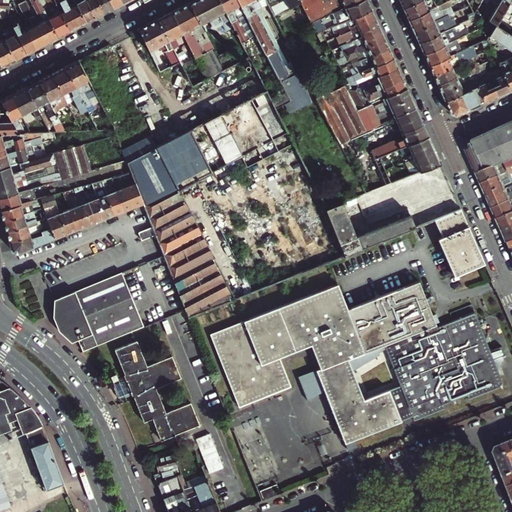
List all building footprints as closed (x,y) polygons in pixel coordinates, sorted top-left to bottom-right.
[(47,43),(33,16),(25,0),(19,0),(17,1),(27,20),(23,22),(26,28),(36,49),(47,43)] [(59,37),(45,9),(39,0),(30,0),(38,14),(33,16),(47,43),(59,37)] [(71,31),(55,0),(45,0),(49,7),(45,9),(59,37),(71,31)] [(87,23),(74,0),(55,0),(71,31),(87,23)] [(74,0),(87,23),(96,18),(86,0),(74,0)] [(105,13),(97,0),(86,0),(96,18),(105,13)] [(114,9),(109,0),(97,0),(105,13),(114,9)] [(219,0),(195,0),(190,3),(201,25),(210,20),(213,28),(213,30),(219,33),(220,29),(225,27),(234,45),(241,41),(219,0)] [(263,47),(238,0),(219,0),(241,41),(248,54),(263,47)] [(257,11),(262,8),(270,4),(267,0),(238,0),(263,47),(280,79),(289,74),(285,65),(257,11)] [(275,15),(290,8),(285,0),(281,0),(270,6),(275,15)] [(285,0),(290,8),(301,2),(300,0),(285,0)] [(312,22),(361,0),(300,0),(301,2),(312,22)] [(372,9),(367,0),(361,0),(312,22),(318,34),(322,32),(319,26),(328,22),(329,24),(333,23),(335,26),(346,21),(372,9)] [(409,19),(428,10),(424,3),(428,3),(432,2),(434,8),(436,7),(432,0),(420,0),(403,8),(409,19)] [(493,0),(492,3),(498,6),(489,20),(497,25),(511,0),(493,0)] [(511,0),(497,25),(495,27),(511,35),(511,24),(508,22),(511,15),(511,0)] [(10,2),(0,1),(0,13),(1,13),(1,8),(10,8),(10,2)] [(36,49),(26,28),(21,31),(19,26),(20,25),(14,13),(17,11),(13,2),(10,2),(10,8),(10,13),(10,18),(15,28),(28,53),(36,49)] [(190,3),(172,12),(184,35),(196,58),(204,54),(194,36),(204,31),(201,25),(190,3)] [(409,19),(414,31),(439,20),(460,10),(457,3),(432,15),(430,10),(428,10),(409,19)] [(289,63),(262,8),(257,11),(285,65),(289,63)] [(376,19),(372,9),(346,21),(348,25),(337,30),(337,31),(333,33),(335,37),(376,19)] [(172,12),(159,19),(181,61),(189,76),(195,72),(181,45),(179,46),(175,39),(184,35),(172,12)] [(9,31),(3,18),(0,17),(0,29),(1,32),(16,60),(28,53),(15,28),(9,31)] [(140,29),(152,52),(161,48),(162,51),(166,52),(173,65),(170,66),(171,67),(181,61),(159,19),(140,29)] [(349,42),(381,28),(379,25),(376,19),(335,37),(337,42),(341,40),(342,41),(347,39),(349,43),(349,42)] [(419,43),(457,25),(458,25),(455,19),(441,25),(439,20),(414,31),(419,43)] [(419,43),(424,54),(465,35),(468,33),(466,28),(460,31),(457,25),(419,43)] [(489,38),(505,46),(511,50),(511,35),(495,27),(489,38)] [(385,38),(381,28),(349,42),(351,47),(353,50),(336,58),(337,60),(342,58),(345,56),(385,38)] [(481,41),(486,39),(480,28),(473,31),(479,43),(481,41)] [(16,60),(1,32),(0,32),(0,62),(2,67),(16,60)] [(469,42),(465,35),(424,54),(429,65),(449,56),(447,51),(469,42)] [(359,61),(389,48),(385,38),(345,56),(347,62),(358,58),(359,61)] [(486,51),(491,49),(486,39),(481,41),(486,51)] [(353,50),(351,47),(334,55),(336,58),(353,50)] [(470,47),(449,56),(429,65),(434,75),(460,63),(458,59),(473,53),(470,47)] [(355,75),(394,57),(392,53),(389,48),(359,61),(361,65),(351,69),(354,75),(355,75)] [(207,79),(217,74),(225,70),(218,57),(214,49),(204,54),(196,58),(207,79)] [(489,61),(495,58),(491,49),(486,51),(484,51),(487,58),(489,61)] [(228,52),(218,57),(225,70),(235,65),(228,52)] [(474,56),(473,53),(458,59),(460,63),(474,56)] [(474,56),(460,63),(461,66),(476,60),(474,56)] [(375,70),(378,76),(398,67),(394,57),(355,75),(356,78),(358,77),(360,80),(374,74),(373,71),(375,70)] [(342,58),(337,60),(342,69),(346,67),(342,58)] [(511,89),(511,66),(510,68),(506,59),(498,63),(503,74),(511,90),(511,89)] [(79,60),(66,67),(89,112),(93,119),(98,116),(95,110),(96,109),(87,90),(93,87),(79,60)] [(434,75),(438,84),(478,66),(481,64),(480,61),(477,62),(476,60),(461,66),(460,63),(434,75)] [(478,66),(438,84),(442,94),(468,82),(477,78),(475,75),(481,73),(478,66)] [(66,67),(52,74),(66,101),(73,97),(83,116),(89,112),(66,67)] [(398,67),(378,76),(359,84),(362,92),(376,86),(378,90),(403,79),(398,67)] [(39,81),(55,110),(68,104),(66,101),(52,74),(39,81)] [(498,96),(511,90),(503,74),(490,80),(498,96)] [(407,87),(403,79),(378,90),(364,96),(366,99),(369,98),(370,100),(385,93),(386,97),(407,87)] [(442,94),(446,101),(477,86),(486,82),(484,80),(481,81),(480,80),(470,84),(468,82),(442,94)] [(484,102),(498,96),(490,80),(486,82),(477,86),(484,102)] [(27,87),(41,114),(46,112),(53,126),(55,125),(59,132),(66,131),(55,110),(39,81),(27,87)] [(354,81),(317,98),(341,144),(351,140),(382,126),(380,123),(376,113),(374,108),(372,105),(358,110),(348,88),(356,85),(354,81)] [(456,115),(484,102),(477,86),(446,101),(451,113),(456,115)] [(50,132),(41,114),(27,87),(11,95),(21,115),(25,122),(34,118),(36,123),(42,132),(50,132)] [(411,97),(407,87),(386,97),(371,103),(372,105),(374,108),(388,102),(390,106),(411,97)] [(157,235),(189,316),(235,298),(180,190),(213,172),(212,171),(288,132),(277,110),(273,101),(267,90),(157,147),(152,136),(123,151),(127,160),(132,172),(136,183),(144,203),(149,215),(153,227),(157,235)] [(292,102),(287,94),(273,101),(277,110),(292,102)] [(1,100),(3,105),(11,120),(18,134),(22,133),(28,133),(26,130),(23,130),(16,118),(21,115),(11,95),(1,100)] [(376,113),(380,123),(395,116),(416,107),(411,97),(390,106),(376,113)] [(0,134),(18,134),(11,120),(0,120),(0,106),(3,105),(1,100),(0,101),(0,134)] [(416,107),(395,116),(405,138),(398,141),(398,140),(372,150),(375,157),(379,155),(429,136),(416,107)] [(467,149),(477,172),(505,160),(511,157),(511,122),(470,142),(467,149)] [(42,132),(36,123),(28,127),(31,133),(37,133),(40,133),(42,132)] [(435,150),(429,136),(379,155),(383,163),(403,155),(406,162),(435,150)] [(0,141),(0,155),(33,146),(35,152),(42,150),(41,147),(44,146),(43,143),(37,145),(36,138),(24,141),(24,138),(12,141),(11,139),(0,141)] [(84,145),(46,155),(29,160),(0,168),(0,186),(32,177),(39,175),(46,173),(48,182),(62,178),(79,174),(100,167),(98,159),(88,162),(84,145)] [(33,146),(0,155),(0,168),(29,160),(28,154),(35,152),(33,146)] [(42,150),(35,152),(28,154),(29,160),(46,155),(45,149),(42,150)] [(441,163),(435,150),(406,162),(408,168),(388,177),(391,183),(398,180),(441,163)] [(388,177),(385,170),(383,163),(379,155),(375,157),(374,158),(385,185),(391,183),(388,177)] [(90,184),(92,183),(102,180),(111,178),(121,175),(132,172),(127,160),(100,167),(79,174),(81,186),(82,186),(90,184)] [(505,160),(477,172),(482,182),(501,174),(499,170),(508,166),(505,160)] [(499,170),(501,174),(510,170),(508,166),(499,170)] [(482,182),(487,193),(505,185),(503,180),(510,177),(511,175),(511,174),(511,173),(510,170),(501,174),(482,182)] [(46,173),(39,175),(41,184),(47,183),(48,182),(46,173)] [(32,177),(0,186),(0,196),(27,188),(26,183),(33,181),(32,177)] [(64,185),(62,178),(48,182),(47,183),(49,189),(64,185)] [(41,184),(27,188),(0,196),(0,209),(41,198),(50,195),(49,189),(47,183),(41,184)] [(134,207),(144,203),(136,183),(126,187),(134,207)] [(505,185),(487,193),(487,195),(493,207),(511,198),(511,186),(507,188),(506,187),(505,185)] [(134,207),(126,187),(117,191),(125,211),(134,207)] [(115,215),(125,211),(117,191),(107,195),(115,215)] [(49,213),(54,211),(58,209),(57,205),(53,194),(50,195),(41,198),(42,203),(44,208),(46,214),(49,213)] [(98,198),(106,219),(115,215),(107,195),(98,198)] [(0,209),(3,221),(34,211),(32,206),(42,203),(41,198),(0,209)] [(98,198),(89,202),(97,222),(106,219),(98,198)] [(498,218),(511,211),(511,198),(493,207),(498,218)] [(97,222),(89,202),(79,206),(87,226),(97,222)] [(327,208),(330,214),(346,255),(417,227),(412,214),(357,236),(343,202),(327,208)] [(78,230),(87,226),(79,206),(70,210),(78,230)] [(3,221),(7,231),(38,221),(51,217),(49,213),(46,214),(44,208),(34,211),(3,221)] [(436,219),(440,228),(443,237),(439,238),(455,276),(485,263),(461,209),(436,219)] [(68,234),(78,230),(70,210),(60,214),(68,234)] [(511,211),(498,218),(502,227),(511,222),(511,211)] [(53,223),(55,228),(59,237),(68,234),(60,214),(55,216),(51,217),(53,223)] [(7,231),(10,242),(41,232),(38,221),(7,231)] [(511,222),(502,227),(508,242),(511,240),(511,222)] [(142,241),(157,235),(153,227),(139,233),(142,241)] [(10,242),(12,250),(19,253),(59,237),(55,228),(41,232),(10,242)] [(61,329),(73,340),(79,338),(85,350),(145,326),(123,272),(56,299),(55,315),(61,329)] [(504,386),(494,359),(505,355),(502,346),(490,350),(475,312),(437,327),(419,280),(349,307),(339,282),(211,332),(240,407),(291,387),(280,358),(312,346),(320,368),(299,377),(308,400),(324,391),(345,443),(348,451),(358,447),(355,440),(413,417),(414,420),(446,408),(444,404),(467,395),(469,399),(504,386)] [(149,361),(139,337),(117,345),(127,370),(126,371),(135,393),(136,393),(146,417),(155,414),(163,436),(201,421),(192,399),(168,408),(158,384),(182,374),(174,352),(149,361)] [(0,511),(0,437),(14,433),(11,425),(19,423),(23,434),(29,431),(43,425),(42,422),(33,410),(20,398),(13,391),(2,395),(1,390),(0,390),(0,511)] [(289,415),(283,399),(238,417),(244,433),(289,415)] [(457,423),(460,432),(474,427),(471,418),(457,423)] [(43,425),(29,431),(30,435),(34,434),(36,439),(32,440),(34,446),(48,440),(43,425)] [(64,482),(48,440),(34,446),(46,489),(64,482)] [(499,446),(496,450),(506,475),(511,472),(511,458),(506,443),(499,446)] [(175,453),(156,458),(161,475),(163,481),(168,479),(178,475),(181,474),(175,453)] [(0,510),(12,507),(0,466),(0,510)] [(181,511),(192,511),(185,493),(178,475),(168,479),(181,511)] [(181,511),(168,479),(163,481),(158,483),(164,497),(166,504),(169,510),(169,511),(181,511)] [(196,491),(199,497),(204,511),(220,511),(208,480),(194,486),(196,489),(196,491)] [(276,485),(259,491),(263,501),(279,494),(276,485)] [(185,493),(192,511),(204,511),(199,497),(192,500),(190,494),(196,491),(196,489),(185,493)]
